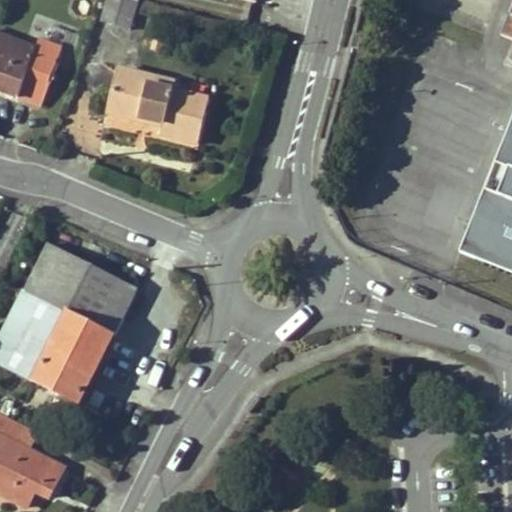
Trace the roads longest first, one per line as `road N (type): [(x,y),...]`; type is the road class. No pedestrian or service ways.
road 1 (tertiary): [(276,220),(328,0)]
road 2 (tertiary): [(137,511),(248,320)]
road 3 (residential): [(34,178),(224,258)]
road 4 (residential): [(511,354),(328,291)]
